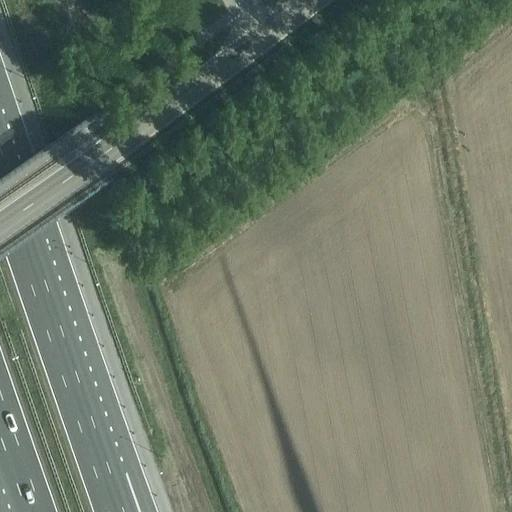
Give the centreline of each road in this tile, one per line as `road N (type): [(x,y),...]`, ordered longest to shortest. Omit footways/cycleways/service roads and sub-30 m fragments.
road 1 (secondary): [(0,225),(260,38)]
road 2 (motorway): [(86,441),(0,181)]
